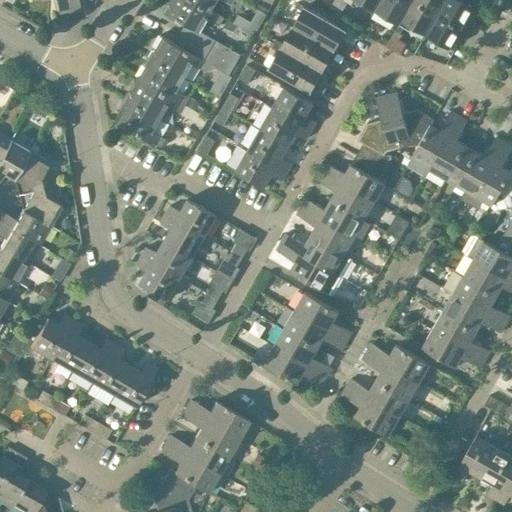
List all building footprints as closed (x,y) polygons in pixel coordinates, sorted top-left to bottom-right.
[(33,0),(34,0),(33,0),(54,0),(59,16),(70,13),(66,0),(33,0)] [(66,0),(70,13),(80,10),(77,0),(66,0)] [(172,8),(168,14),(188,26),(183,35),(235,64),(240,55),(214,40),(199,32),(207,19),(219,26),(224,18),(211,11),(193,0),(171,0),(170,3),(172,8)] [(193,0),(211,11),(217,0),(222,0),(231,5),(233,0),(193,0)] [(380,0),(348,0),(346,3),(351,6),(354,0),(356,0),(374,11),(380,0)] [(390,29),(394,31),(412,0),(380,0),(374,11),(394,22),(390,29)] [(405,22),(426,34),(444,0),(412,0),(394,31),(399,33),(405,22)] [(461,0),(444,0),(426,34),(449,48),(473,7),(461,0)] [(302,10),(292,27),(337,52),(343,42),(338,40),(344,29),(298,2),(295,6),(302,10)] [(238,14),(233,23),(253,34),(261,20),(265,13),(258,9),(251,22),(238,14)] [(276,40),(274,44),(321,71),(327,61),(330,63),(337,52),(292,27),(283,44),(276,40)] [(157,54),(154,59),(186,77),(193,64),(205,71),(206,70),(216,68),(229,75),(235,64),(183,35),(178,44),(162,35),(155,49),(157,54)] [(321,71),(274,44),(272,48),(279,52),(269,69),(312,94),(319,83),(315,81),(321,71)] [(145,65),(138,78),(185,105),(190,97),(178,90),(186,77),(154,59),(151,65),(145,65)] [(246,64),(238,78),(247,84),(255,69),(246,64)] [(132,96),(130,100),(162,119),(169,106),(181,112),(185,105),(138,78),(131,91),(132,96)] [(283,86),(271,107),(310,129),(315,120),(305,114),(312,103),(283,86)] [(229,92),(221,106),(231,112),(239,98),(229,92)] [(414,144),(418,146),(429,126),(430,126),(433,120),(416,111),(401,114),(396,94),(386,96),(400,148),(414,144)] [(362,144),(356,154),(378,167),(386,152),(400,148),(386,96),(375,99),(380,120),(366,123),(356,140),(362,144)] [(190,97),(185,105),(196,111),(200,103),(190,97)] [(122,107),(114,120),(157,145),(161,147),(166,139),(154,132),(162,119),(130,100),(127,106),(122,107)] [(48,110),(33,102),(28,110),(43,119),(48,110)] [(231,112),(221,106),(213,120),(223,125),(231,112)] [(271,107),(259,128),(288,144),(295,132),(305,138),(310,129),(271,107)] [(410,158),(429,169),(459,118),(450,113),(440,132),(430,126),(429,126),(418,146),(410,158)] [(459,118),(429,169),(447,180),(466,147),(456,141),(467,123),(459,118)] [(259,128),(247,148),(287,170),(291,162),(281,156),(288,144),(259,128)] [(0,158),(11,140),(0,133),(0,158)] [(205,134),(197,149),(207,154),(215,140),(205,134)] [(456,185),(464,190),(460,199),(469,203),(504,143),(495,138),(484,157),(475,152),(456,185)] [(0,179),(3,174),(13,180),(30,150),(11,140),(0,158),(0,179)] [(491,206),(498,194),(511,172),(510,172),(502,167),(511,148),(511,147),(504,143),(469,203),(477,208),(482,200),(491,206)] [(22,185),(24,193),(53,185),(48,165),(49,161),(36,154),(38,150),(38,147),(33,145),(30,150),(13,180),(22,185)] [(287,170),(247,148),(234,170),(264,187),(271,174),(281,179),(287,170)] [(372,177),(378,167),(356,154),(344,174),(326,164),(321,172),(373,202),(384,184),(372,177)] [(502,196),(506,210),(511,208),(511,169),(510,172),(511,172),(498,194),(502,196)] [(335,190),(329,200),(363,219),(373,202),(321,172),(317,180),(335,190)] [(26,202),(21,210),(49,226),(61,205),(58,203),(53,185),(24,193),(26,202)] [(170,205),(165,213),(204,236),(216,215),(188,198),(180,211),(170,205)] [(305,199),(300,207),(353,237),(363,219),(329,200),(324,209),(305,199)] [(315,226),(309,235),(343,255),(343,253),(353,237),(300,207),(296,215),(315,226)] [(510,224),(502,238),(511,243),(511,208),(506,210),(510,224)] [(0,211),(0,223),(38,245),(49,226),(21,210),(15,220),(0,211)] [(171,228),(163,241),(191,257),(204,236),(165,213),(160,222),(171,228)] [(0,234),(5,238),(0,246),(0,247),(28,264),(38,245),(0,223),(0,234)] [(285,233),(280,242),(338,276),(349,257),(343,253),(343,255),(309,235),(304,244),(285,233)] [(473,258),(473,259),(511,281),(511,270),(511,271),(511,270),(511,243),(502,238),(496,248),(483,241),(475,237),(466,254),(473,258)] [(146,246),(141,255),(180,277),(191,257),(163,241),(157,252),(146,246)] [(237,241),(231,252),(242,258),(248,247),(237,241)] [(288,271),(322,290),(328,294),(338,276),(280,242),(275,250),(294,261),(288,271)] [(0,273),(17,283),(28,264),(0,247),(0,273)] [(242,258),(231,252),(227,259),(238,265),(242,258)] [(138,283),(154,292),(152,296),(164,303),(166,299),(167,300),(180,277),(141,255),(136,264),(146,270),(138,283)] [(511,281),(473,259),(462,277),(497,297),(503,286),(511,291),(511,281)] [(56,264),(50,275),(59,280),(65,269),(56,264)] [(0,298),(6,302),(17,283),(0,273),(0,298)] [(462,277),(452,295),(505,325),(510,316),(492,305),(497,297),(462,277)] [(213,284),(208,293),(218,299),(224,290),(213,284)] [(38,293),(38,294),(48,299),(51,295),(40,289),(38,293)] [(293,310),(346,341),(352,332),(332,321),(338,311),(304,292),(293,310)] [(218,299),(208,293),(203,302),(213,308),(218,299)] [(452,295),(442,312),(476,331),(482,322),(501,333),(505,325),(452,295)] [(293,310),(283,327),(317,347),(322,338),(342,349),(346,341),(293,310)] [(442,312),(432,329),(485,360),(490,352),(471,341),(476,331),(442,312)] [(11,341),(20,347),(19,348),(27,353),(30,348),(50,359),(72,320),(64,315),(57,326),(45,319),(43,322),(36,318),(24,339),(16,334),(11,341)] [(72,320),(50,359),(58,364),(53,374),(64,380),(70,371),(71,371),(87,343),(75,336),(81,325),(72,320)] [(283,327),(273,345),(326,376),(331,367),(312,356),(317,347),(283,327)] [(485,360),(432,329),(421,348),(455,367),(461,357),(480,368),(485,360)] [(71,371),(91,383),(114,344),(105,339),(99,350),(87,343),(71,371)] [(371,343),(366,352),(419,383),(429,365),(396,345),(390,354),(371,343)] [(91,383),(112,395),(128,367),(116,360),(123,349),(114,344),(91,383)] [(326,376),(273,345),(262,363),(296,382),(302,373),(321,384),(326,376)] [(1,349),(0,350),(0,363),(6,367),(12,355),(1,349)] [(380,371),(375,381),(409,400),(419,383),(366,352),(361,360),(380,371)] [(128,367),(112,395),(134,408),(156,368),(147,363),(140,373),(128,367)] [(28,381),(14,373),(8,383),(22,391),(28,381)] [(398,417),(409,400),(375,381),(370,390),(350,378),(345,387),(398,417)] [(398,417),(345,387),(340,395),(360,406),(354,416),(388,436),(398,417)] [(50,407),(56,397),(42,389),(36,399),(50,407)] [(56,397),(50,407),(64,415),(70,405),(56,397)] [(190,400),(186,408),(238,438),(248,421),(215,402),(210,411),(190,400)] [(200,428),(195,437),(228,456),(238,438),(186,408),(181,417),(200,428)] [(91,431),(97,421),(83,413),(78,423),(91,431)] [(97,421),(91,431),(105,439),(111,429),(97,421)] [(170,435),(166,443),(218,473),(228,456),(195,437),(189,446),(170,435)] [(469,469),(480,476),(497,447),(476,435),(454,474),(463,480),(469,469)] [(180,462),(174,472),(195,484),(207,491),(218,473),(166,443),(161,451),(180,462)] [(0,479),(16,452),(6,446),(0,457),(0,479)] [(486,493),(495,498),(511,469),(511,455),(497,447),(480,476),(492,483),(486,493)] [(0,479),(0,503),(8,508),(25,479),(17,474),(26,458),(16,452),(0,479)] [(190,511),(187,500),(195,484),(174,472),(169,469),(152,498),(156,511),(153,511),(190,511)] [(511,469),(495,498),(504,503),(510,493),(511,494),(511,469)] [(25,479),(8,508),(14,511),(20,511),(44,492),(45,490),(25,479)] [(292,485),(280,506),(289,511),(297,511),(308,495),(292,485)] [(20,511),(50,511),(60,509),(57,498),(46,500),(44,492),(20,511)]
